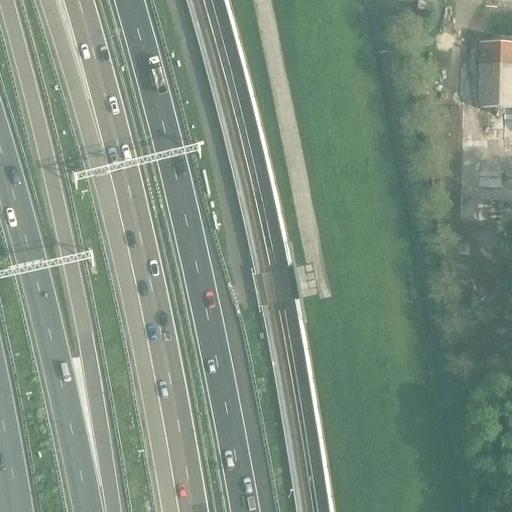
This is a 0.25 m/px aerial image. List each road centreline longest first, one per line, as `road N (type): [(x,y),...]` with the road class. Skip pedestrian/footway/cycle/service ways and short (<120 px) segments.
road 1 (motorway): [(243,511),(204,314),(126,0)]
road 2 (motorway): [(191,511),(160,342),(77,0)]
road 3 (motorway): [(0,153),(39,288),(85,511)]
